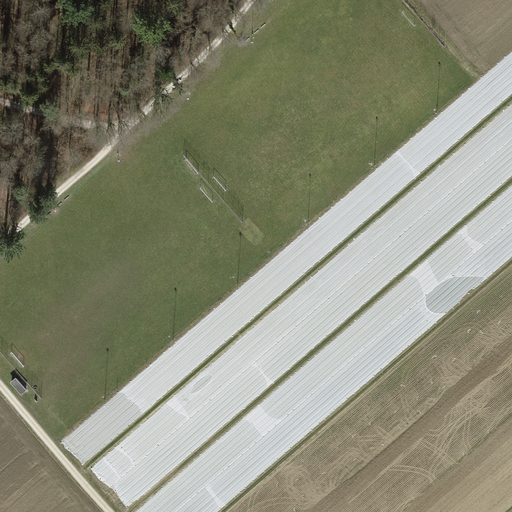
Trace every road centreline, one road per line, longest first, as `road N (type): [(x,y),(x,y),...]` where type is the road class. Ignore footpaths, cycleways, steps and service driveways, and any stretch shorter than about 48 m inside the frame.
road 1 (track): [(258,0),(234,32),(0,247)]
road 2 (track): [(0,383),(111,511)]
road 3 (track): [(0,102),(123,136)]
